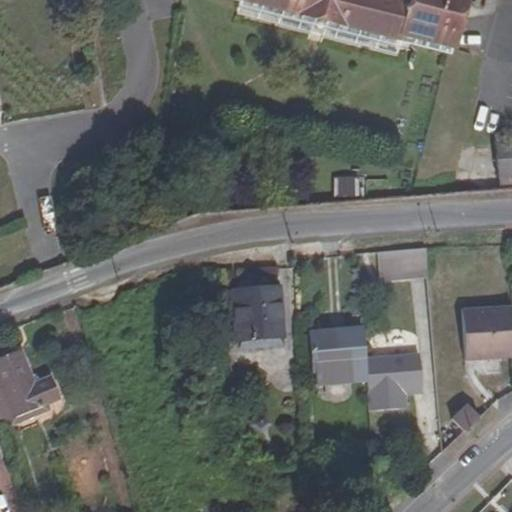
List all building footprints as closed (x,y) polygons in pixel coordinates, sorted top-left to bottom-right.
[(252,0),(252,2),(399,38),(401,33),(452,45),(462,0),(252,0)] [(511,141),(495,142),(498,177),(511,176),(511,141)] [(511,176),(498,177),(498,191),(511,189),(511,176)] [(333,196),(357,196),(358,177),(333,177),(333,196)] [(414,280),(435,279),(433,255),(413,256),(414,280)] [(284,357),(279,289),(236,292),(239,350),(258,349),(258,359),(284,357)] [(511,356),(511,304),(463,308),(466,360),(511,356)] [(318,339),(322,389),(372,386),(371,360),(369,336),(318,339)] [(0,359),(0,423),(59,404),(52,383),(34,388),(30,390),(27,382),(31,380),(21,353),(0,359)] [(372,386),(374,409),(411,406),(410,393),(410,387),(428,385),(426,356),(371,360),(372,386)] [(463,403),(448,415),(462,430),(477,418),(463,403)]
